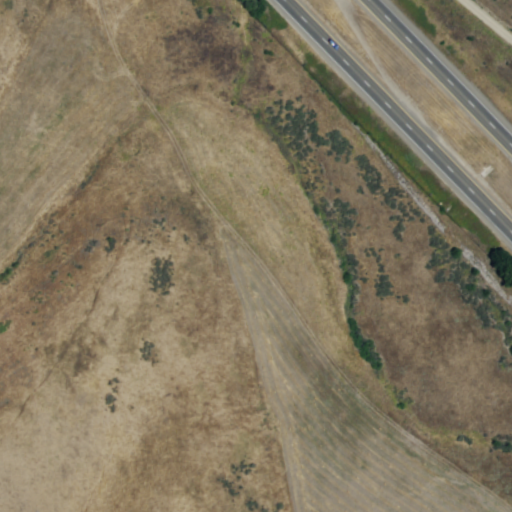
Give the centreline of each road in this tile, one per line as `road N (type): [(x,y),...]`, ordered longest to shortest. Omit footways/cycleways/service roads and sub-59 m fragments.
road 1 (trunk): [(284,0),(511,231)]
road 2 (trunk): [(511,145),(369,0)]
